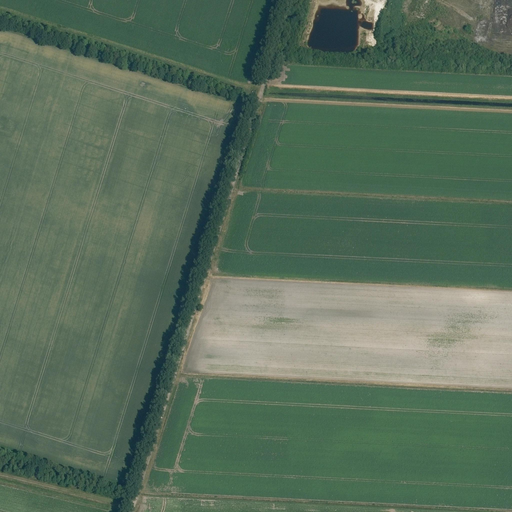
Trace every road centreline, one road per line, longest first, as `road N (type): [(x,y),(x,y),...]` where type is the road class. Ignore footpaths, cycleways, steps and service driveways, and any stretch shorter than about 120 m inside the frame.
road 1 (track): [(291,0),(129,511)]
road 2 (track): [(0,468),(133,500)]
